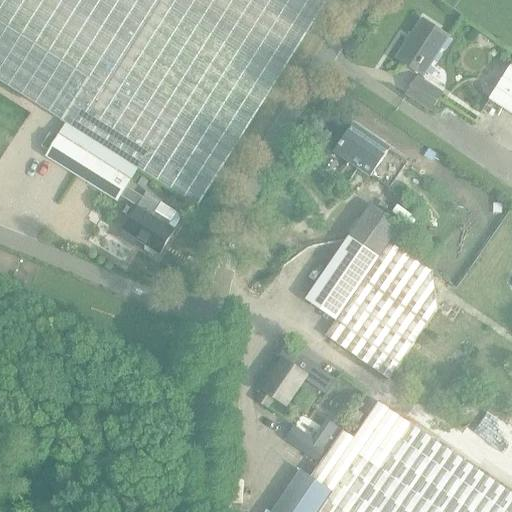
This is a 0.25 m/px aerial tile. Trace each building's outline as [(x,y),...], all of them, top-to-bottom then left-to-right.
[(0,0),(0,82),(36,105),(67,125),(138,170),(199,209),(312,26),(328,0),(0,0)] [(423,77),(448,37),(422,21),(397,60),(423,77)] [(511,69),(502,64),(482,98),(511,115),(511,69)] [(431,111),(442,94),(417,77),(405,95),(431,111)] [(117,203),(121,196),(128,186),(131,181),(138,170),(67,125),(45,158),(117,203)] [(390,189),(407,162),(354,127),(352,131),(337,154),(390,189)] [(144,197),(128,186),(121,196),(138,207),(123,230),(145,245),(145,249),(153,254),(157,253),(160,254),(175,231),(153,216),(163,200),(148,191),(144,197)] [(368,209),(359,222),(306,300),(335,321),(324,336),(388,380),(437,310),(432,272),(389,243),(401,226),(374,208),(368,209)] [(285,406),(305,376),(282,361),(256,400),(267,408),(274,398),(285,406)] [(410,426),(379,405),(376,403),(365,420),(367,422),(355,440),(342,432),(310,480),(299,472),(271,511),(319,511),(359,454),(381,469),(410,426)] [(354,407),(346,419),(355,425),(363,413),(354,407)] [(325,419),(312,440),(326,449),(327,450),(341,430),(325,419)] [(511,511),(511,495),(410,426),(381,469),(359,454),(319,511),(511,511)] [(292,427),(284,439),(317,462),(326,449),(312,440),(292,427)]
